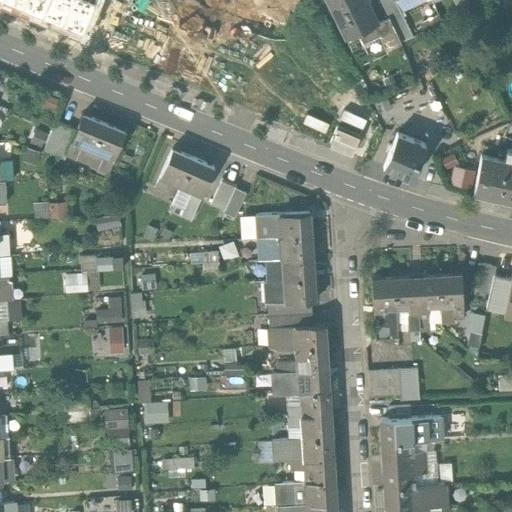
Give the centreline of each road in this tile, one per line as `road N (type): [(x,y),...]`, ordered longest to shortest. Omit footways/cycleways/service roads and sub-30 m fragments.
road 1 (secondary): [(354,192),(0,46)]
road 2 (residential): [(358,511),(344,240),(354,192)]
road 3 (secondary): [(511,237),(354,192)]
